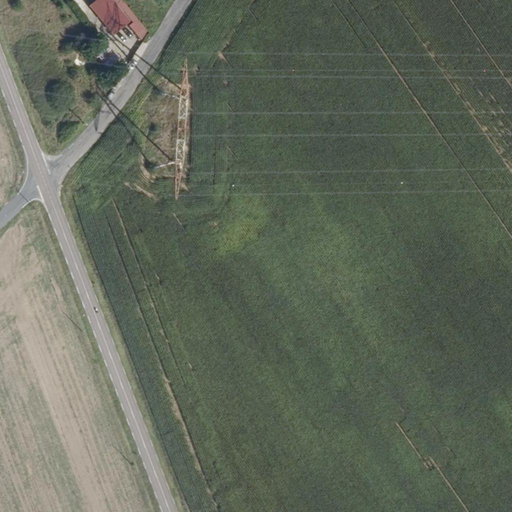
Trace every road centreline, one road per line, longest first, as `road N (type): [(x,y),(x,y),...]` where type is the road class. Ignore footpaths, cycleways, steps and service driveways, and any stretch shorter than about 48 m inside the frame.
road 1 (primary): [(170,511),(45,183)]
road 2 (unclassified): [(45,183),(146,59),(180,0)]
road 3 (primary): [(45,183),(0,64)]
